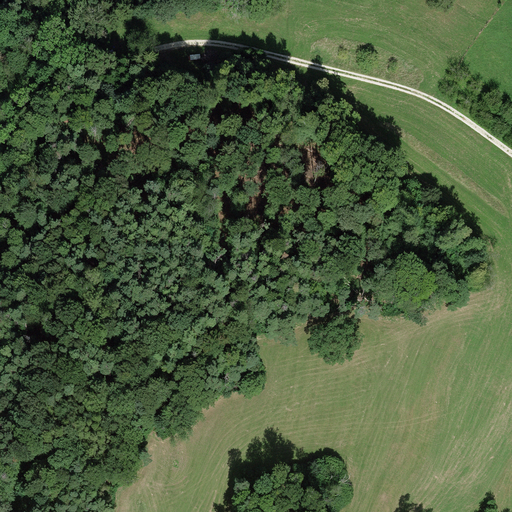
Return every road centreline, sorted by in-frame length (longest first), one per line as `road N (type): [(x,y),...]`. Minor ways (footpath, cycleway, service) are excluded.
road 1 (track): [(0,175),(69,95),(114,58),(197,43),(396,87),(432,100),(511,155)]
road 2 (track): [(6,511),(35,444),(109,353)]
